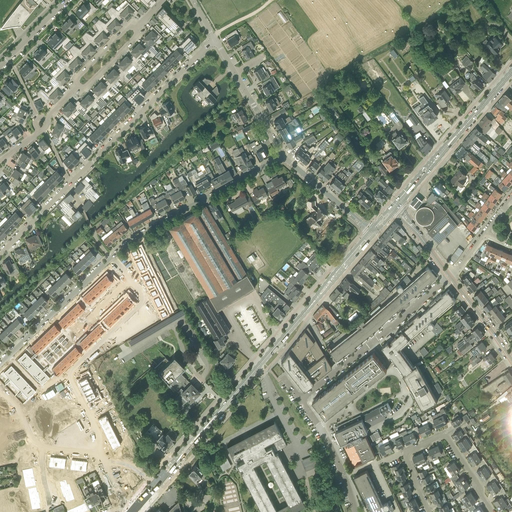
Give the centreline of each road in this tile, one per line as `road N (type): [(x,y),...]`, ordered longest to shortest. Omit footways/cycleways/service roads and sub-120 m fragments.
road 1 (secondary): [(131,511),(372,232)]
road 2 (residential): [(0,254),(214,37)]
road 3 (residential): [(109,258),(283,156)]
road 4 (residential): [(449,276),(300,400)]
road 5 (secondary): [(396,203),(511,71)]
road 6 (residential): [(67,377),(138,303),(136,286),(109,258)]
road 7 (residential): [(7,357),(109,258)]
road 8 (residential): [(283,156),(214,37)]
